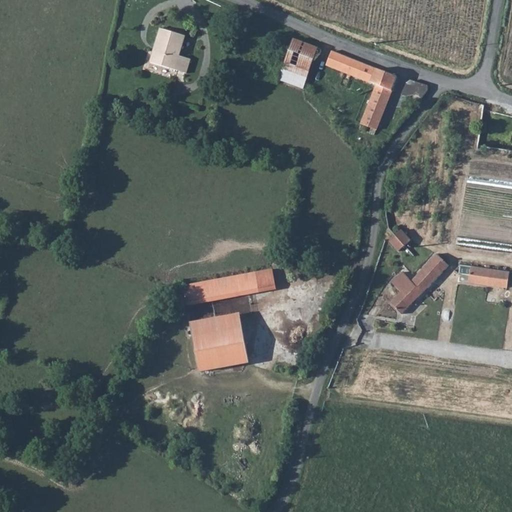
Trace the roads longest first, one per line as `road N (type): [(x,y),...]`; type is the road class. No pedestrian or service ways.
road 1 (unclassified): [(445,82),(386,160),(375,237),(278,511)]
road 2 (residential): [(237,0),(445,82)]
